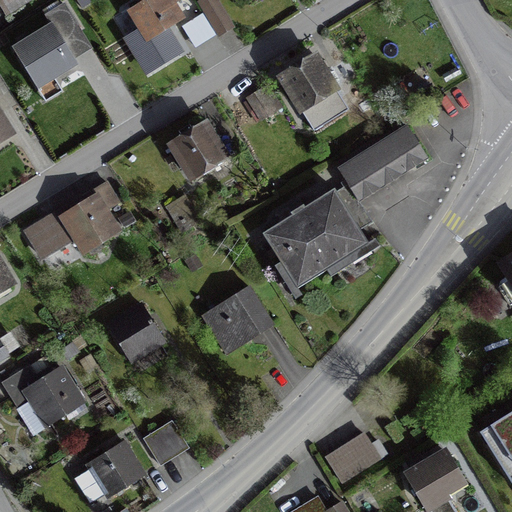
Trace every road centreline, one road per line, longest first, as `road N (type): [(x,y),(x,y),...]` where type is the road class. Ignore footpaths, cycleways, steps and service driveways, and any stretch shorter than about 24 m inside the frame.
road 1 (residential): [(511,176),(422,292),(286,434),(192,511)]
road 2 (residential): [(0,213),(351,0)]
